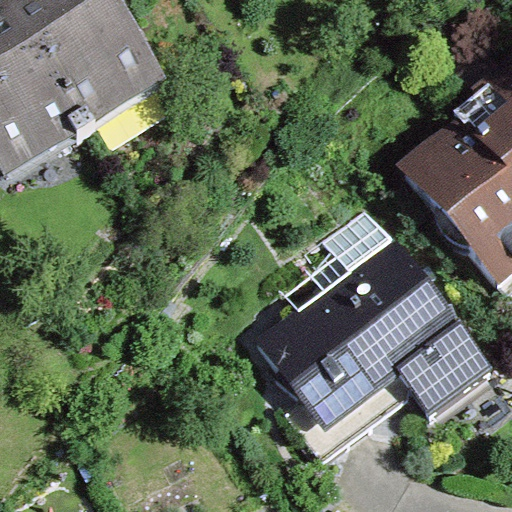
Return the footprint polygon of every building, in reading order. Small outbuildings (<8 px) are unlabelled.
[(152,86),(100,0),(25,0),(6,12),(76,132),(152,86)] [(76,132),(6,12),(0,15),(0,173),(1,176),(76,132)] [(511,71),(454,120),(464,131),(405,180),(510,306),(511,304),(511,71)] [(350,280),(392,248),(366,214),(324,246),(350,280)] [(446,319),(392,248),(350,280),(258,349),(300,405),(284,417),(308,448),(303,451),(315,464),(318,462),(324,470),(372,433),(358,414),(399,384),(431,426),(492,380),(460,337),(463,334),(452,314),(446,319)]
